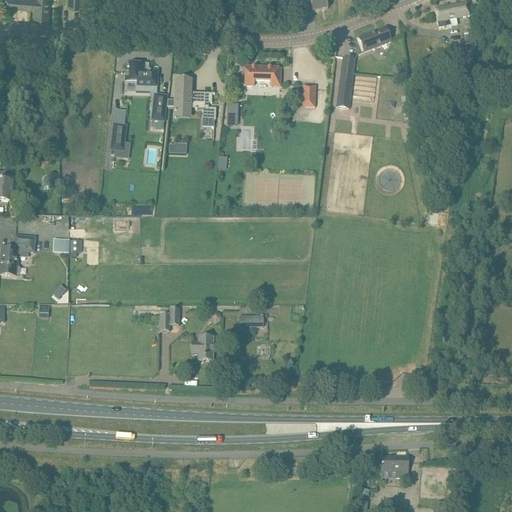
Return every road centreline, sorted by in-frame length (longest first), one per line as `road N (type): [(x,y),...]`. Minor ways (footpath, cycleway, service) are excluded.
road 1 (primary): [(0,429),(266,440),(459,423)]
road 2 (primary): [(459,423),(153,414),(0,400)]
road 3 (unclassified): [(128,36),(301,40),(412,0)]
road 4 (unclassified): [(128,36),(0,29)]
